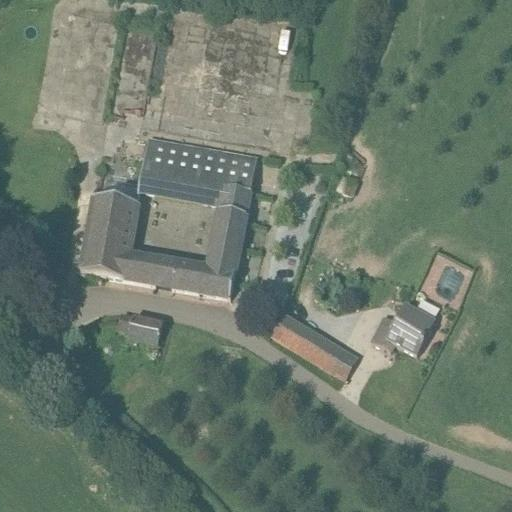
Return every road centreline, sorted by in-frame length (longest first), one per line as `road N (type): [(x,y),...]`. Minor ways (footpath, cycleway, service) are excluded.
road 1 (unclassified): [(511,481),(353,413),(208,317),(94,301)]
road 2 (unclassified): [(197,511),(29,352)]
